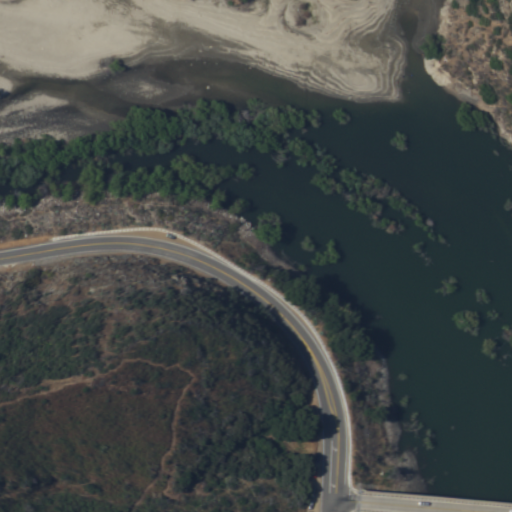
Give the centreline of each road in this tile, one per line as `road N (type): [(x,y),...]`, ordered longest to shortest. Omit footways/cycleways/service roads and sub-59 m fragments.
road 1 (tertiary): [(0,251),(86,243),(161,249),(234,276),(271,303),(305,339),(319,371),(333,431),(331,499)]
road 2 (track): [(91,0),(128,32),(240,33),(265,0)]
road 3 (tertiary): [(480,511),(354,502)]
